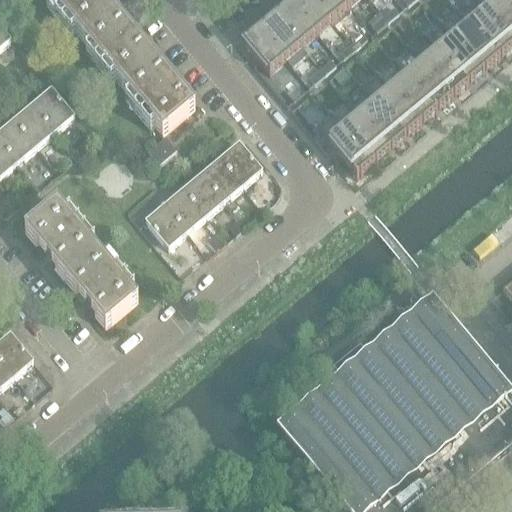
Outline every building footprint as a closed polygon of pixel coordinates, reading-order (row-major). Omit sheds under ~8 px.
[(45,0),(82,44),(114,17),(105,6),(101,8),(94,0),(45,0)] [(333,27),(311,0),(302,0),(292,9),(318,40),(333,27)] [(470,0),(307,137),(330,164),(336,160),(328,150),(344,137),(360,124),(376,111),(392,98),(407,84),(423,71),(439,58),(455,45),(471,32),(487,18),(502,5),(508,0),(470,0)] [(349,14),(337,0),(311,0),(333,27),(349,14)] [(365,0),(364,0),(337,0),(349,14),(365,0)] [(408,11),(419,2),(417,0),(408,0),(403,5),(408,11)] [(511,0),(508,0),(502,5),(511,16),(511,0)] [(511,16),(502,5),(487,18),(511,48),(511,16)] [(318,40),(292,9),(276,22),(302,53),(318,40)] [(388,28),(399,19),(394,12),(383,22),(388,28)] [(121,91),(154,65),(144,53),(141,56),(122,33),(125,31),(114,17),(82,44),(121,91)] [(511,54),(511,48),(487,18),(471,32),(499,65),(511,54)] [(415,30),(407,20),(396,29),(404,39),(415,30)] [(302,53),(276,22),(261,35),(286,66),(302,53)] [(377,37),(388,28),(383,22),(372,31),(377,37)] [(499,65),(471,32),(455,45),(483,79),(499,65)] [(0,55),(10,47),(0,34),(0,55)] [(286,66),(261,35),(244,49),(270,80),(286,66)] [(356,54),(368,45),(362,39),(351,48),(356,54)] [(483,79),(455,45),(439,58),(467,92),(483,79)] [(345,63),(356,54),(351,48),(340,57),(345,63)] [(467,92),(439,58),(423,71),(451,105),(467,92)] [(163,141),(195,114),(184,101),(181,104),(162,81),(165,78),(154,65),(121,91),(163,141)] [(325,80),(336,71),(331,65),(320,74),(325,80)] [(451,105),(423,71),(407,84),(436,118),(451,105)] [(314,89),(325,80),(320,74),(309,83),(314,89)] [(341,91),(351,83),(344,74),(334,82),(341,91)] [(436,118),(407,84),(392,98),(420,131),(436,118)] [(294,107),(304,98),(299,92),(288,100),(294,107)] [(74,123),(51,96),(32,112),(55,139),(74,123)] [(420,131),(392,98),(376,111),(404,145),(420,131)] [(404,145),(376,111),(360,124),(388,158),(404,145)] [(55,139),(32,112),(14,127),(37,155),(55,139)] [(388,158),(360,124),(344,137),(372,171),(388,158)] [(37,155),(14,127),(0,138),(0,148),(18,170),(37,155)] [(372,171),(344,137),(328,150),(336,160),(357,184),(372,171)] [(159,172),(177,157),(165,143),(148,158),(159,172)] [(0,185),(18,170),(0,148),(0,185)] [(262,178),(239,150),(220,166),(243,194),(262,178)] [(243,194),(220,166),(202,182),(224,209),(243,194)] [(224,209),(202,182),(183,197),(206,224),(224,209)] [(206,224),(183,197),(165,212),(187,240),(206,224)] [(65,286),(98,259),(57,210),(25,237),(36,251),(39,248),(58,271),(55,273),(65,286)] [(187,240),(165,212),(146,228),(169,256),(187,240)] [(244,233),(237,225),(229,232),(236,240),(244,233)] [(225,247),(217,237),(206,245),(215,256),(225,247)] [(138,307),(130,298),(98,259),(65,286),(76,298),(79,296),(89,308),(98,318),(95,321),(106,334),(138,307)] [(456,499),(511,452),(511,405),(433,311),(371,362),(360,349),(334,371),(345,384),(283,435),(344,507),(347,511),(441,511),(446,508),(449,511),(451,511),(455,509),(461,505),(456,499)] [(33,369),(10,341),(0,349),(0,367),(14,384),(33,369)] [(0,396),(14,384),(0,367),(0,396)] [(0,422),(0,427),(4,432),(14,423),(8,416),(0,422)]
